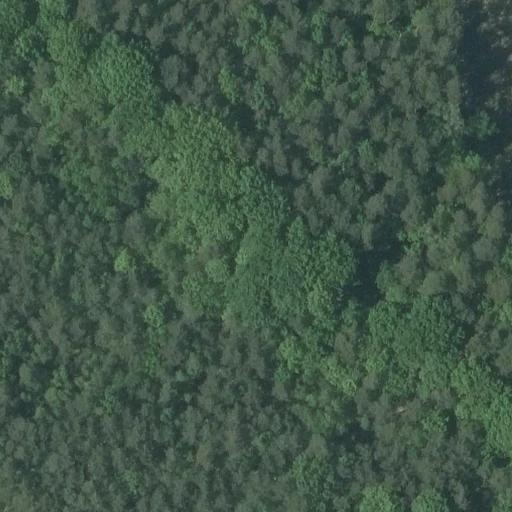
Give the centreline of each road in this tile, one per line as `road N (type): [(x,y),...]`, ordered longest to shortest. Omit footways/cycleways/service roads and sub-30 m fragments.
road 1 (track): [(511,460),(0,34)]
road 2 (track): [(511,253),(443,86),(443,0)]
